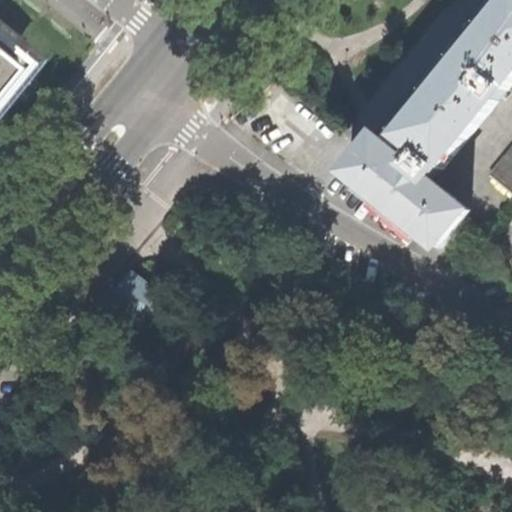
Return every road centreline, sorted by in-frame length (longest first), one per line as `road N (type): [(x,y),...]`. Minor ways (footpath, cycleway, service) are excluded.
road 1 (unclassified): [(511,348),(291,210),(143,98)]
road 2 (secondary): [(143,98),(0,269)]
road 3 (residential): [(0,361),(122,209)]
